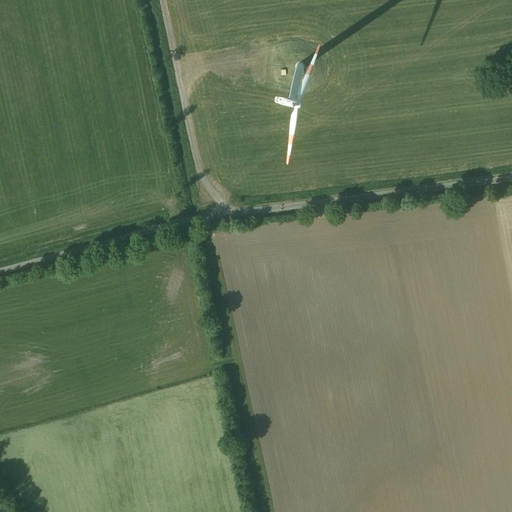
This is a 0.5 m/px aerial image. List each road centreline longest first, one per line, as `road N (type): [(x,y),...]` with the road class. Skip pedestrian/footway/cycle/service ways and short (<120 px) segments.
road 1 (residential): [(511,177),(209,216),(0,270)]
road 2 (track): [(162,0),(209,216)]
